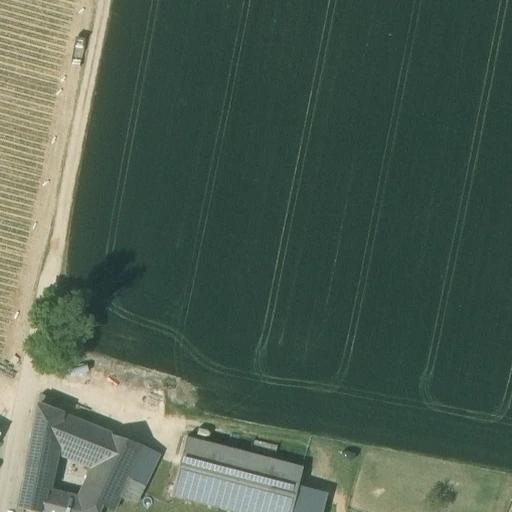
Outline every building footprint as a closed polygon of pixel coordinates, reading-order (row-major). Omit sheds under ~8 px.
[(71,365),(65,383),(74,384),(80,367),(71,365)] [(142,447),(110,436),(79,423),(36,406),(28,447),(53,452),(54,449),(92,465),(84,484),(118,498),(119,497),(133,504),(142,486),(127,479),(142,447)] [(290,511),(301,468),(185,438),(170,496),(230,511),(290,511)] [(53,452),(28,447),(25,466),(48,470),(49,471),(53,452)] [(142,447),(127,479),(142,486),(158,453),(142,447)] [(48,470),(25,466),(22,481),(45,485),(48,470)] [(45,485),(22,481),(17,508),(31,511),(85,511),(87,507),(79,504),(79,503),(76,502),(43,493),(45,485)] [(118,498),(84,484),(76,502),(79,503),(79,504),(87,507),(85,511),(99,511),(102,508),(112,511),(118,498)]
